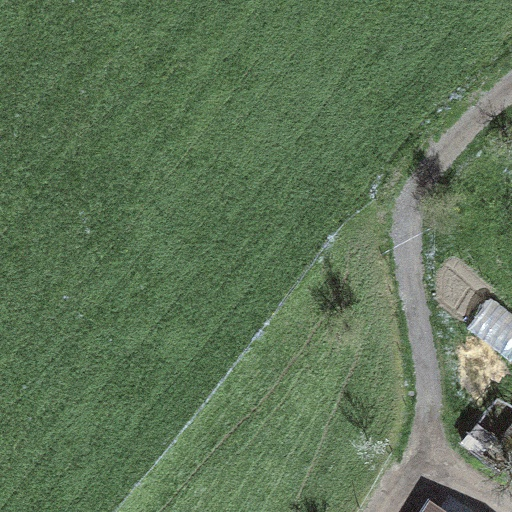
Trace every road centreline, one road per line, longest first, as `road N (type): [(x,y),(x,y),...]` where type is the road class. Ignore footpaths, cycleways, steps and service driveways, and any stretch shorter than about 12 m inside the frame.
road 1 (track): [(436,469),(408,343),(397,194),(511,83)]
road 2 (track): [(504,511),(436,469),(394,511)]
